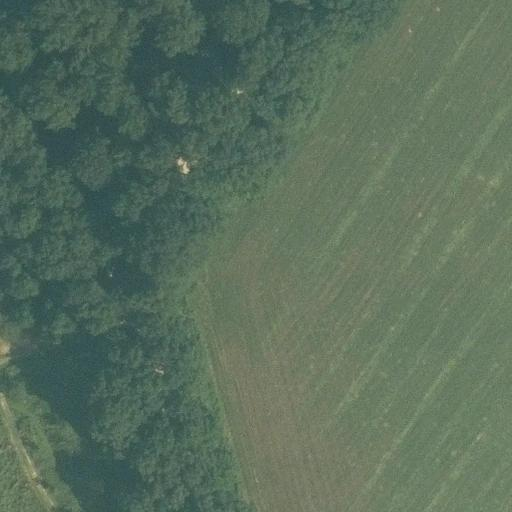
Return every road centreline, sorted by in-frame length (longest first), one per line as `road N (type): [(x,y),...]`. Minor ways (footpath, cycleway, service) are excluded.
road 1 (track): [(294,0),(118,265),(157,349),(202,511)]
road 2 (unclassified): [(118,265),(0,119)]
